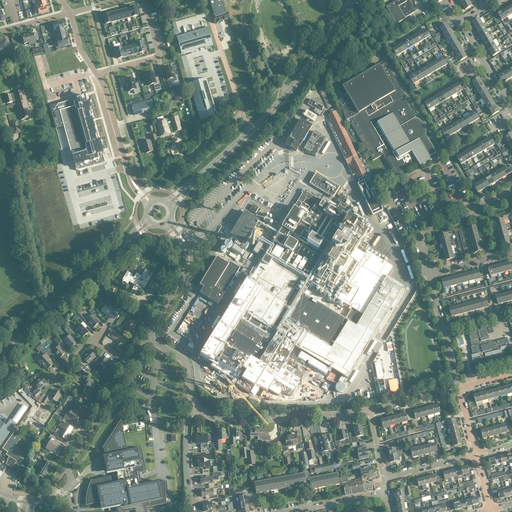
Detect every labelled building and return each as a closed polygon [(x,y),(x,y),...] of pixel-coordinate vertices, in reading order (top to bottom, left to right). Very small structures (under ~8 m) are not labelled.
[(229,19),(222,0),(206,0),(215,23),(229,19)] [(414,3),(413,3),(410,0),(405,0),(405,1),(404,0),(392,0),(394,4),(386,9),(396,26),(406,21),(406,19),(418,12),(415,6),(414,3)] [(469,0),(462,4),(466,10),(472,6),(469,0)] [(47,6),(38,8),(36,9),(38,15),(48,12),(47,6)] [(135,7),(130,8),(132,17),(138,16),(135,7)] [(502,21),(505,19),(506,21),(507,23),(509,22),(508,21),(509,20),(508,17),(504,10),(498,14),(502,21)] [(104,21),(105,21),(105,25),(111,23),(109,14),(103,16),(104,18),(103,18),(104,21)] [(476,28),(483,24),(480,18),(473,23),(476,28)] [(54,31),(63,29),(62,23),(56,24),(54,24),(54,25),(53,25),(54,31)] [(441,35),(444,33),(451,29),(447,24),(443,26),(441,24),(436,27),(437,30),(440,28),(442,31),(440,32),(441,35)] [(476,28),(480,34),(487,30),(483,24),(476,28)] [(207,28),(179,36),(183,53),(212,45),(207,28)] [(421,33),(425,39),(431,36),(427,29),(421,33)] [(451,29),(444,33),(447,39),(454,35),(451,29)] [(480,34),(483,40),(490,35),(487,30),(480,34)] [(415,36),(419,43),(425,39),(421,33),(415,36)] [(29,35),(19,37),(22,50),(32,47),(29,35)] [(447,39),(450,45),(457,41),(454,35),(447,39)] [(490,35),(483,40),(486,45),(493,41),(490,35)] [(410,39),(414,46),(419,43),(415,36),(410,39)] [(57,42),(58,47),(56,48),(57,51),(63,49),(62,46),(68,45),(66,39),(57,41),(57,42)] [(404,42),(408,49),(414,46),(410,39),(404,42)] [(11,44),(7,45),(5,40),(2,41),(2,40),(0,40),(0,52),(4,51),(5,53),(13,51),(11,44)] [(144,40),(141,41),(142,43),(136,45),(139,54),(145,52),(143,47),(146,46),(144,40)] [(454,50),(461,46),(457,41),(450,45),(454,50)] [(486,45),(489,51),(496,47),(493,41),(486,45)] [(399,46),(403,53),(408,49),(404,42),(399,46)] [(116,54),(118,59),(124,58),(122,49),(121,46),(112,49),(113,55),(116,54)] [(403,53),(399,46),(393,49),(397,56),(403,53)] [(454,50),(457,56),(464,52),(461,46),(454,50)] [(41,47),(32,49),(34,55),(42,53),(41,47)] [(496,47),(489,51),(493,56),(500,52),(496,47)] [(464,52),(457,56),(460,62),(467,57),(464,52)] [(438,61),(442,68),(448,64),(443,57),(438,61)] [(385,60),(335,84),(341,96),(338,97),(369,162),(384,148),(386,153),(389,151),(396,159),(407,154),(407,152),(407,151),(419,164),(434,150),(417,114),(397,123),(392,112),(374,120),(376,124),(373,126),(381,143),(362,124),(359,126),(356,120),(361,120),(361,116),(352,116),(357,111),(355,108),(398,88),(385,60)] [(438,61),(432,64),(436,71),(442,68),(438,61)] [(427,67),(431,74),(436,71),(432,64),(427,67)] [(171,67),(164,69),(166,77),(162,78),(165,86),(168,85),(168,84),(177,81),(176,76),(174,77),(171,67)] [(421,71),(425,78),(431,74),(427,67),(421,71)] [(415,74),(419,81),(425,78),(421,71),(415,74)] [(153,72),(145,75),(149,86),(153,85),(155,91),(161,90),(158,79),(155,80),(153,72)] [(508,80),(504,73),(499,76),(503,83),(508,80)] [(419,81),(415,74),(410,77),(414,84),(419,81)] [(129,92),(134,91),(135,94),(140,92),(138,85),(135,86),(133,78),(125,80),(127,85),(126,85),(127,88),(128,88),(129,92)] [(476,88),(483,83),(479,78),(472,82),(476,88)] [(201,121),(200,120),(217,115),(217,116),(206,79),(206,80),(190,85),(190,84),(189,84),(200,121),(201,121)] [(453,87),(457,94),(463,90),(459,83),(453,87)] [(486,89),(483,83),(476,88),(479,93),(486,89)] [(333,107),(323,85),(318,87),(328,109),(333,107)] [(333,87),(329,90),(334,97),(337,95),(333,87)] [(447,90),(452,97),(457,94),(453,87),(447,90)] [(183,89),(173,92),(174,95),(172,95),(174,102),(182,100),(183,103),(187,102),(183,89)] [(489,95),(486,89),(479,93),(482,99),(489,95)] [(442,93),(446,100),(452,97),(447,90),(442,93)] [(16,104),(26,101),(23,91),(13,93),(13,94),(10,95),(10,94),(5,96),(7,104),(13,102),(15,101),(16,104)] [(446,100),(442,93),(436,97),(440,104),(440,103),(442,106),(447,103),(446,100)] [(86,95),(49,105),(55,127),(64,125),(76,170),(105,162),(86,95)] [(493,100),(489,95),(482,99),(486,104),(493,100)] [(440,104),(436,97),(431,100),(435,107),(440,104)] [(308,104),(315,109),(320,112),(322,110),(323,108),(323,107),(319,105),(311,99),(310,100),(308,104)] [(131,106),(134,115),(153,110),(150,100),(131,106)] [(435,107),(431,100),(425,103),(429,110),(435,107)] [(496,106),(493,100),(486,104),(489,110),(496,106)] [(26,101),(16,104),(21,120),(30,117),(26,101)] [(499,112),(496,106),(489,110),(492,116),(499,112)] [(315,109),(314,112),(319,115),(321,116),(325,110),(323,108),(320,112),(315,109)] [(326,112),(328,116),(332,125),(329,127),(341,151),(345,160),(352,176),(356,174),(359,180),(358,181),(359,183),(358,183),(358,184),(368,179),(335,112),(336,111),(335,108),(326,112)] [(304,114),(303,115),(303,116),(313,122),(317,117),(306,110),(304,114)] [(470,115),(474,122),(480,119),(476,112),(470,115)] [(464,118),(468,125),(474,122),(470,115),(464,118)] [(166,120),(166,119),(155,123),(160,137),(170,133),(168,127),(172,126),(174,132),(181,129),(177,116),(170,118),(170,119),(166,120)] [(459,122),(463,129),(468,125),(464,118),(459,122)] [(300,120),(285,145),(296,151),(312,127),(300,120)] [(453,125),(457,132),(463,129),(459,122),(453,125)] [(457,132),(453,125),(447,128),(451,135),(457,132)] [(451,135),(447,128),(442,132),(446,139),(451,135)] [(326,139),(314,132),(303,150),(315,157),(326,139)] [(485,141),(489,148),(495,144),(491,137),(485,141)] [(153,151),(150,141),(142,143),(143,148),(144,148),(145,153),(153,151)] [(480,144),(484,151),(489,148),(485,141),(480,144)] [(474,147),(478,154),(484,151),(480,144),(474,147)] [(468,151),(472,158),(478,154),(474,147),(468,151)] [(463,154),(467,161),(472,158),(468,151),(463,154)] [(467,161),(463,154),(457,158),(461,164),(467,161)] [(502,169),(506,176),(511,173),(508,166),(502,169)] [(502,169),(496,173),(500,179),(506,176),(502,169)] [(309,183),(333,198),(340,188),(316,173),(309,183)] [(500,179),(496,173),(491,176),(495,183),(500,179)] [(495,183),(491,176),(485,179),(489,186),(495,183)] [(368,179),(358,184),(357,184),(372,216),(383,211),(368,179)] [(480,182),(484,189),(489,186),(485,179),(480,182)] [(484,189),(480,182),(474,186),(478,193),(484,189)] [(271,330),(273,327),(281,332),(286,325),(284,323),(285,320),(302,331),(331,349),(348,322),(345,320),(302,293),(309,282),(328,294),(333,286),(337,289),(344,278),(353,261),(350,259),(356,249),(368,229),(356,222),(357,221),(349,216),(348,217),(318,198),(304,190),(298,201),(293,208),(281,227),(282,228),(265,255),(266,255),(256,271),(256,270),(253,269),(246,279),(246,278),(226,312),(239,321),(245,312),(271,330)] [(340,195),(337,201),(344,205),(347,200),(346,199),(348,196),(344,194),(342,196),(340,195)] [(258,214),(261,210),(254,205),(251,210),(258,214)] [(260,222),(244,212),(230,235),(245,244),(256,226),(259,227),(261,223),(260,222)] [(497,227),(505,225),(503,219),(495,221),(497,227)] [(505,225),(497,227),(499,233),(507,231),(505,225)] [(470,234),(478,232),(476,226),(468,228),(470,234)] [(507,231),(499,233),(500,239),(508,237),(507,231)] [(478,232),(470,234),(471,240),(479,238),(478,232)] [(441,242),(449,240),(448,234),(440,236),(441,242)] [(508,237),(500,239),(502,245),(510,243),(508,237)] [(479,238),(471,240),(473,246),(481,244),(479,238)] [(449,240),(441,242),(443,248),(451,246),(449,240)] [(481,244),(473,246),(474,253),(483,251),(481,244)] [(451,246),(443,248),(444,254),(452,252),(451,246)] [(406,288),(387,276),(392,267),(366,252),(363,255),(356,249),(350,259),(353,261),(358,264),(338,301),(351,309),(345,320),(348,322),(331,349),(302,331),(293,346),(347,378),(406,288)] [(452,252),(444,254),(446,260),(454,258),(452,252)] [(202,290),(200,293),(208,298),(207,299),(217,305),(240,268),(230,262),(228,264),(217,257),(200,285),(204,288),(202,290)] [(143,278),(141,277),(138,275),(144,265),(135,260),(122,281),(127,284),(129,282),(132,284),(135,279),(140,283),(143,278)] [(501,264),(503,273),(509,271),(507,263),(501,264)] [(494,266),(497,274),(503,273),(501,264),(494,266)] [(497,274),(494,266),(488,268),(490,276),(497,274)] [(135,285),(130,293),(130,294),(131,294),(134,297),(138,291),(141,293),(142,290),(152,274),(145,270),(141,277),(143,278),(140,283),(135,279),(132,284),(135,285)] [(472,272),(475,280),(481,279),(479,270),(472,272)] [(466,274),(469,282),(475,280),(472,272),(466,274)] [(460,275),(462,283),(469,282),(466,274),(460,275)] [(460,275),(454,277),(456,285),(462,283),(460,275)] [(448,279),(450,287),(456,285),(454,277),(448,279)] [(450,287),(448,279),(442,280),(444,288),(450,287)] [(130,294),(130,293),(123,289),(120,294),(128,299),(131,294),(130,294)] [(510,301),(508,293),(502,294),(504,303),(510,301)] [(504,303),(502,294),(496,296),(498,304),(504,303)] [(108,304),(107,303),(102,312),(114,319),(119,311),(113,307),(116,302),(110,299),(108,304)] [(480,300),(482,309),(488,307),(486,299),(480,300)] [(474,302),(476,310),(482,309),(480,300),(474,302)] [(468,304),(470,312),(476,310),(474,302),(468,304)] [(462,305),(464,313),(470,312),(468,304),(462,305)] [(462,305),(456,307),(458,315),(464,313),(462,305)] [(458,315),(456,307),(450,308),(452,317),(458,315)] [(75,313),(84,323),(86,321),(78,311),(75,313)] [(226,312),(199,356),(215,366),(213,369),(235,382),(242,371),(250,376),(251,375),(260,380),(267,370),(258,364),(272,342),(239,321),(226,312)] [(86,320),(93,328),(99,322),(93,315),(86,320)] [(80,324),(81,325),(75,331),(82,338),(88,333),(84,328),(86,326),(77,316),(73,319),(75,321),(76,320),(80,324)] [(133,329),(137,323),(130,318),(123,329),(129,333),(133,328),(133,329)] [(509,346),(507,338),(490,342),(486,328),(478,330),(478,331),(476,331),(469,333),(472,343),(471,343),(472,346),(471,347),(473,355),(471,355),(473,362),(481,360),(481,359),(486,358),(487,362),(503,357),(502,355),(510,353),(508,346),(509,346)] [(123,345),(126,341),(119,338),(113,334),(111,338),(117,341),(114,347),(119,350),(123,345)] [(64,341),(71,348),(76,343),(70,336),(64,341)] [(61,349),(59,346),(53,352),(59,359),(65,354),(61,349)] [(284,347),(271,369),(287,379),(301,358),(284,347)] [(40,352),(45,356),(39,361),(47,370),(54,364),(48,358),(51,355),(44,348),(40,352)] [(95,357),(90,351),(82,358),(87,364),(95,357)] [(265,355),(261,362),(266,365),(271,358),(265,355)] [(107,359),(105,358),(102,356),(97,364),(104,368),(103,369),(102,368),(100,373),(99,372),(97,375),(101,378),(103,375),(104,375),(106,372),(107,373),(110,367),(109,367),(112,361),(108,359),(107,359)] [(79,367),(87,374),(90,371),(81,363),(79,367)] [(31,391),(36,397),(38,396),(42,393),(39,390),(44,386),(44,385),(46,383),(41,378),(34,384),(36,386),(31,391)] [(87,385),(85,388),(93,393),(94,394),(98,387),(92,384),(94,381),(88,378),(85,383),(87,385)] [(84,387),(77,399),(82,402),(84,399),(87,401),(93,393),(85,388),(84,387)] [(498,389),(500,396),(506,395),(504,387),(498,389)] [(492,390),(494,398),(500,396),(498,389),(492,390)] [(49,398),(56,402),(61,394),(55,390),(52,395),(51,394),(49,398)] [(486,392),(488,399),(494,398),(492,390),(486,392)] [(480,394),(482,401),(488,399),(486,392),(480,394)] [(482,401),(480,394),(474,395),(476,403),(482,401)] [(38,396),(36,397),(36,398),(38,401),(42,403),(41,405),(44,406),(45,405),(49,399),(42,395),(40,398),(38,396)] [(76,406),(73,412),(79,415),(84,407),(80,405),(82,402),(77,399),(73,404),(76,406)] [(431,407),(433,414),(439,413),(437,405),(431,407)] [(41,407),(36,412),(41,418),(46,413),(41,407)] [(431,407),(425,409),(427,416),(433,414),(431,407)] [(427,416),(425,409),(419,410),(421,418),(427,416)] [(421,418),(419,410),(413,412),(415,419),(421,418)] [(80,416),(79,415),(73,412),(71,411),(69,415),(67,413),(63,419),(69,422),(71,419),(76,423),(80,416)] [(399,416),(401,423),(407,421),(405,414),(399,416)] [(401,423),(399,416),(393,417),(395,425),(401,423)] [(395,425),(393,417),(387,419),(389,426),(395,425)] [(389,426),(387,419),(381,420),(383,428),(389,426)] [(447,422),(449,428),(456,426),(455,420),(447,422)] [(0,461),(3,458),(0,455),(0,446),(16,424),(10,421),(6,427),(0,422),(0,461)] [(87,498),(87,501),(87,505),(114,500),(114,504),(116,511),(147,511),(146,508),(166,504),(166,481),(142,486),(141,477),(140,473),(147,471),(142,449),(128,452),(123,428),(122,421),(104,449),(108,472),(115,470),(118,482),(112,483),(111,477),(93,480),(90,485),(89,490),(88,495),(87,498)] [(60,436),(63,437),(66,439),(73,428),(62,422),(59,426),(64,429),(60,436)] [(506,424),(500,426),(502,433),(508,432),(506,424)] [(353,428),(355,433),(349,434),(351,444),(358,442),(357,437),(363,436),(361,426),(353,428)] [(493,428),(495,435),(502,433),(500,426),(493,428)] [(493,428),(487,429),(489,437),(495,435),(493,428)] [(489,437),(487,429),(481,431),(483,438),(489,437)] [(226,440),(225,430),(217,431),(218,438),(214,438),(215,451),(222,450),(221,440),(226,440)] [(233,430),(233,436),(229,436),(230,446),(235,446),(235,440),(242,439),(242,436),(239,436),(239,430),(233,430)] [(257,440),(260,440),(261,440),(261,430),(255,430),(255,432),(250,432),(250,438),(250,437),(258,437),(257,440)] [(268,430),(261,430),(261,440),(260,440),(259,444),(263,444),(263,441),(270,441),(270,437),(268,437),(268,430)] [(338,442),(345,440),(346,445),(349,445),(347,435),(345,436),(343,430),(336,432),(338,442)] [(63,437),(60,436),(54,432),(52,435),(61,440),(63,437)] [(3,450),(7,453),(9,454),(11,453),(21,437),(15,433),(3,450)] [(324,446),(325,451),(330,450),(328,442),(331,442),(329,434),(326,435),(325,435),(322,435),(323,440),(322,440),(323,441),(322,441),(322,443),(323,442),(324,446)] [(63,445),(54,440),(56,438),(51,435),(48,439),(51,440),(46,448),(57,455),(63,445)] [(208,443),(207,435),(195,436),(196,444),(201,443),(201,445),(200,445),(201,449),(209,448),(208,444),(207,444),(207,443),(208,443)] [(295,435),(290,436),(292,447),(296,446),(297,450),(302,449),(300,441),(296,441),(295,435)] [(318,436),(318,437),(317,437),(320,453),(325,452),(325,451),(324,446),(323,442),(322,443),(322,441),(323,441),(322,440),(323,440),(322,435),(318,436)] [(292,447),(290,436),(284,437),(286,443),(282,444),(284,452),(289,452),(288,447),(292,447)] [(428,446),(430,453),(436,451),(435,445),(439,444),(437,438),(433,439),(434,444),(428,446)] [(459,438),(452,440),(454,446),(461,444),(459,438)] [(307,450),(307,451),(308,461),(309,461),(312,460),(315,459),(314,450),(312,451),(312,449),(311,443),(306,444),(307,450)] [(38,455),(43,458),(45,454),(34,448),(32,450),(39,454),(38,455)] [(367,450),(361,452),(361,449),(351,451),(352,454),(357,453),(359,460),(368,458),(367,450)] [(401,450),(395,451),(395,449),(387,450),(388,457),(400,454),(402,454),(401,450)] [(418,456),(416,449),(410,450),(412,458),(418,456)] [(253,451),(252,451),(246,452),(247,458),(248,465),(255,464),(253,451)] [(9,454),(7,453),(6,455),(9,457),(7,460),(5,464),(7,466),(11,468),(13,466),(16,468),(22,460),(13,453),(12,454),(11,453),(9,454)] [(399,461),(398,457),(400,457),(400,454),(388,457),(389,463),(397,462),(397,461),(399,461)] [(298,471),(302,470),(309,469),(306,455),(301,455),(303,465),(301,465),(302,466),(297,466),(298,471)] [(510,466),(509,461),(507,455),(501,456),(503,463),(506,462),(507,467),(510,466)] [(495,458),(497,465),(500,464),(501,467),(503,466),(503,463),(501,456),(495,458)] [(497,467),(497,465),(495,458),(489,459),(490,463),(489,463),(490,468),(497,467)] [(43,476),(50,464),(44,461),(37,472),(43,476)] [(467,467),(461,468),(463,478),(469,476),(467,467)] [(463,478),(461,468),(455,470),(457,479),(463,478)] [(457,480),(457,479),(455,470),(452,470),(451,469),(449,470),(449,471),(450,478),(453,477),(454,481),(457,480)] [(452,483),(450,478),(449,471),(443,473),(440,474),(442,480),(440,480),(441,483),(444,482),(445,484),(449,483),(452,483)] [(355,481),(355,483),(362,481),(362,479),(374,476),(373,472),(361,474),(358,475),(359,480),(355,481)] [(218,476),(221,476),(221,473),(213,474),(213,476),(212,476),(212,477),(205,477),(202,477),(200,477),(200,479),(199,479),(200,483),(201,483),(201,484),(212,484),(212,481),(218,480),(218,476)] [(311,490),(339,484),(337,475),(309,480),(308,473),(304,473),(304,475),(255,484),(256,494),(306,485),(306,484),(309,483),(311,490)] [(435,475),(429,477),(430,483),(437,482),(437,484),(441,483),(440,480),(439,480),(437,475),(435,475)] [(426,490),(425,485),(423,478),(417,480),(418,487),(422,486),(423,491),(426,490)] [(362,481),(355,483),(343,485),(346,495),(364,491),(362,481)] [(509,486),(503,488),(506,498),(511,496),(509,486)] [(398,492),(394,492),(396,499),(402,497),(405,497),(404,488),(398,489),(398,492)] [(499,499),(506,498),(503,488),(497,490),(499,499)] [(217,495),(213,496),(212,489),(201,490),(201,493),(200,493),(201,496),(202,496),(202,498),(210,497),(210,499),(217,499),(217,495)] [(239,504),(247,502),(246,496),(238,497),(239,500),(233,501),(234,505),(239,504)] [(464,497),(465,500),(466,507),(473,506),(471,499),(468,500),(467,497),(464,497)] [(218,511),(226,510),(226,508),(226,506),(225,502),(224,502),(224,498),(217,499),(218,503),(221,502),(221,505),(222,508),(218,509),(219,511),(218,511)] [(453,504),(454,510),(460,508),(459,502),(453,503),(452,501),(448,502),(449,505),(450,504),(453,504)] [(439,507),(440,511),(446,511),(447,511),(449,511),(448,505),(449,505),(448,502),(444,503),(445,505),(441,506),(441,504),(439,505),(439,507)] [(212,505),(212,503),(203,504),(204,511),(213,510),(213,509),(216,508),(215,504),(212,505)]
